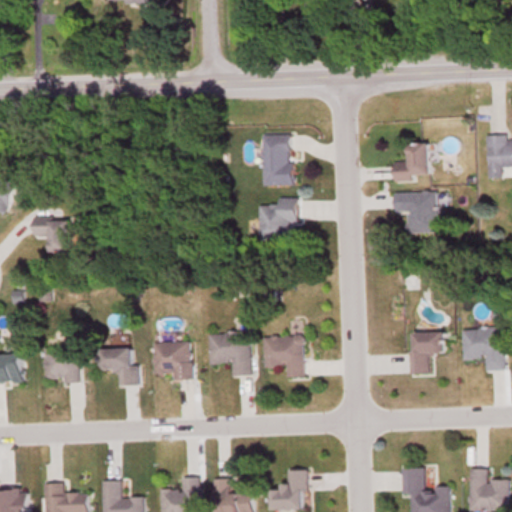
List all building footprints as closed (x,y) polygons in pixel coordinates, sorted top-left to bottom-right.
[(264,184),(293,184),(293,134),(264,134),(264,184)] [(488,135),(489,178),(503,177),(503,167),(511,166),(511,140),(507,141),(507,135),(488,135)] [(428,144),(407,144),(407,162),(394,162),(395,179),(429,178),(428,144)] [(17,182),(0,176),(0,207),(8,210),(17,182)] [(409,232),(438,232),(438,191),(395,192),(395,212),(408,212),(409,232)] [(300,197),(279,197),(279,204),(261,204),(261,239),(290,239),(290,222),(300,222),(300,197)] [(69,221),(33,221),(34,236),(48,236),(48,252),(69,252),(69,221)] [(505,369),(505,327),(463,327),(464,358),(487,358),(487,370),(505,369)] [(210,332),(211,363),(233,363),(233,375),(253,375),(251,330),(210,332)] [(412,332),(412,373),(430,373),(430,353),(445,353),(445,332),(412,332)] [(264,335),(265,366),(287,366),(287,377),(305,377),(304,334),(264,335)] [(154,341),(154,377),(192,377),(192,341),(154,341)] [(45,346),(46,380),(80,379),(80,345),(45,346)] [(100,348),(100,371),(119,371),(119,384),(139,384),(139,364),(132,364),(132,348),(100,348)] [(0,354),(0,382),(25,382),(25,354),(0,354)] [(425,465),(403,465),(403,495),(412,495),(412,511),(450,511),(451,485),(426,485),(425,465)] [(470,509),(510,510),(510,478),(489,478),(489,467),(471,467),(470,509)] [(270,487),(271,508),(303,507),(302,490),(308,490),(308,468),(289,469),(289,482),(280,482),(280,487),(270,487)] [(201,511),(201,475),(183,475),(183,487),(162,487),(161,511),(201,511)] [(233,476),(214,476),(213,511),(251,511),(252,488),(233,488),(233,476)] [(103,511),(144,511),(144,495),(123,495),(123,478),(104,478),(103,511)] [(46,481),(46,511),(88,511),(88,490),(65,491),(64,481),(46,481)] [(0,511),(26,511),(27,488),(0,487),(0,511)]
